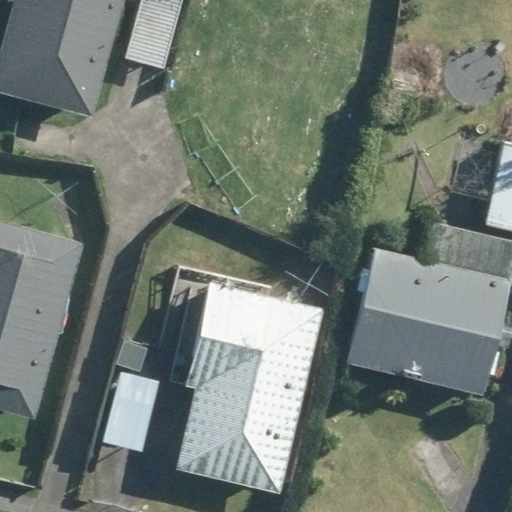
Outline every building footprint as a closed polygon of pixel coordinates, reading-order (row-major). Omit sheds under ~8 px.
[(0,0),(0,102),(81,121),(108,0),(0,0)] [(379,9),(340,0),(260,0),(245,68),(259,71),(238,164),(339,187),(379,9)] [(0,415),(21,420),(65,242),(0,226),(0,415)] [(493,282),(358,249),(331,362),(466,394),(493,282)] [(304,312),(188,291),(170,392),(182,394),(168,475),(272,493),(304,312)] [(155,368),(113,357),(91,446),(133,456),(155,368)]
